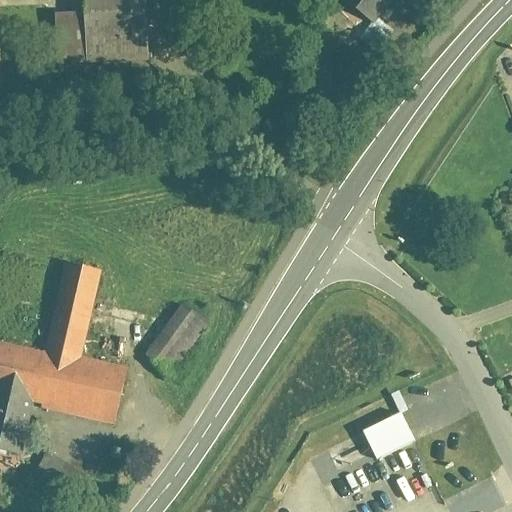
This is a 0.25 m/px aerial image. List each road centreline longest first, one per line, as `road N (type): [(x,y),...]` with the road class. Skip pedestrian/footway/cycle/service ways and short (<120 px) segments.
road 1 (tertiary): [(145,511),(329,239)]
road 2 (residential): [(329,239),(446,337),(511,461)]
road 3 (residential): [(165,0),(290,175),(340,223)]
road 4 (tertiary): [(340,223),(421,104),(511,0)]
